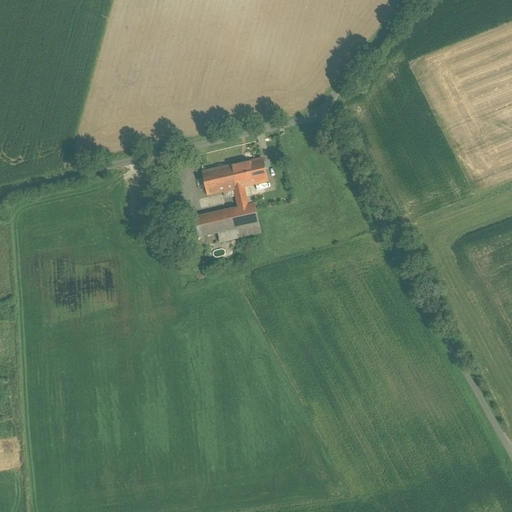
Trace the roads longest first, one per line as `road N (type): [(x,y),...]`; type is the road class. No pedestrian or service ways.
road 1 (unclassified): [(511,447),(321,109)]
road 2 (unclassified): [(321,109),(0,189)]
road 3 (unclassified): [(321,109),(414,0)]
